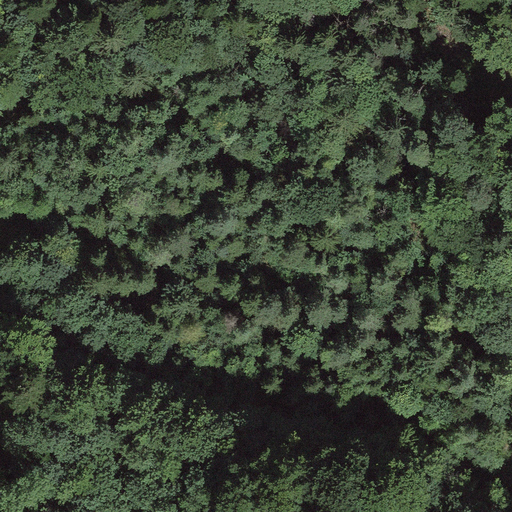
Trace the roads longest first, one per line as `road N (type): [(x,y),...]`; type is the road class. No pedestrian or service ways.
road 1 (track): [(508,349),(376,263),(152,87),(59,86),(0,120)]
road 2 (track): [(0,251),(39,240),(135,241),(320,366)]
